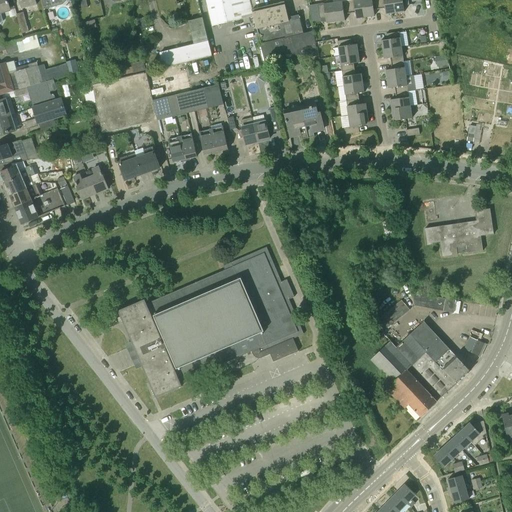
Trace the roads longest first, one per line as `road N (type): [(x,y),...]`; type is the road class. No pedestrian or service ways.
road 1 (residential): [(387,162),(246,168),(148,195),(13,249)]
road 2 (residential): [(210,511),(13,249)]
road 3 (residential): [(404,453),(488,370),(511,314)]
road 4 (residential): [(387,162),(368,29)]
road 5 (residential): [(511,179),(387,162)]
